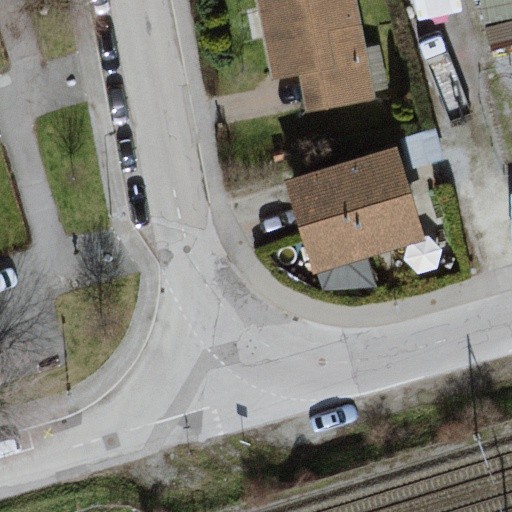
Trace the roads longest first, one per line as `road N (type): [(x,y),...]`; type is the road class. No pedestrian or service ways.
road 1 (residential): [(227,403),(188,270),(134,0)]
road 2 (residential): [(227,403),(511,316)]
road 3 (residential): [(0,472),(227,403)]
